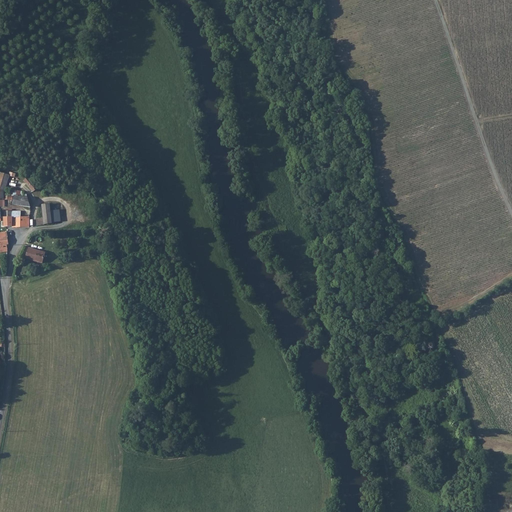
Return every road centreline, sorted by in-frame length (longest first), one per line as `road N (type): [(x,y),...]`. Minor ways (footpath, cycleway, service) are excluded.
road 1 (track): [(328,0),(338,59),(374,125),(384,190),(443,317)]
road 2 (track): [(434,0),(511,215)]
road 3 (track): [(511,441),(481,433),(440,331),(511,288)]
road 4 (unclassified): [(0,425),(9,354),(4,294)]
